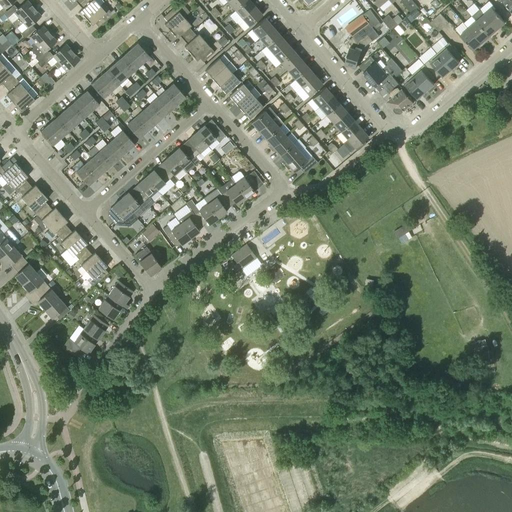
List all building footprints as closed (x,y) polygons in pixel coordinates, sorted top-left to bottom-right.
[(0,17),(4,13),(7,11),(5,9),(15,0),(0,0),(0,3),(4,8),(0,11),(0,17)] [(15,25),(34,8),(27,0),(18,8),(14,4),(7,11),(4,13),(8,18),(14,12),(19,17),(13,23),(15,25)] [(95,0),(83,0),(79,4),(82,8),(80,11),(86,18),(100,5),(95,0)] [(235,10),(246,0),(229,0),(228,2),(235,10)] [(242,18),(255,6),(249,0),(246,0),(235,10),(242,18)] [(389,0),(392,3),(396,0),(402,0),(402,1),(411,12),(418,6),(412,0),(389,0)] [(511,0),(498,0),(500,1),(501,0),(511,11),(511,0)] [(103,3),(100,5),(86,18),(92,25),(95,23),(99,27),(116,12),(114,9),(111,12),(103,3)] [(255,6),(242,18),(249,26),(263,15),(255,6)] [(492,7),(484,14),(497,29),(505,22),(492,7)] [(41,16),(34,8),(15,25),(17,28),(23,22),(28,27),(21,33),(25,38),(36,29),(32,24),(41,16)] [(171,31),(185,18),(179,11),(177,13),(173,9),(163,17),(167,21),(165,24),(171,31)] [(350,48),(345,64),(356,68),(362,49),(379,36),(372,27),(379,22),(370,10),(346,28),(353,38),(350,40),(348,47),(350,48)] [(472,17),(476,21),(489,36),(497,29),(484,14),(480,10),(472,17)] [(412,22),(417,18),(413,13),(408,17),(412,22)] [(449,23),(445,18),(441,13),(436,18),(444,27),(449,23)] [(389,14),(382,20),(391,30),(398,24),(389,14)] [(185,18),(171,31),(177,38),(180,35),(183,40),(193,31),(189,27),(191,25),(185,18)] [(252,29),(259,38),(272,26),(265,18),(252,29)] [(439,31),(444,27),(436,18),(431,22),(439,31)] [(489,36),(476,21),(469,28),(482,43),(489,36)] [(33,49),(50,33),(43,25),(30,37),(35,43),(31,46),(33,49)] [(272,26),(259,38),(266,46),(280,34),(272,26)] [(482,43),(469,28),(460,35),(474,50),(482,43)] [(389,34),(393,39),(398,34),(394,29),(389,34)] [(193,31),(183,40),(187,44),(184,46),(191,53),(205,41),(198,34),(197,35),(193,31)] [(38,62),(48,52),(47,50),(57,41),(50,33),(33,49),(31,50),(38,58),(36,60),(38,62)] [(280,34),(266,46),(274,54),(287,42),(280,34)] [(224,36),(217,41),(222,46),(228,41),(224,36)] [(205,41),(191,53),(197,60),(200,58),(203,62),(215,52),(205,41)] [(4,42),(2,44),(0,45),(0,68),(5,65),(0,59),(0,54),(9,47),(4,42)] [(287,42),(274,54),(281,62),(294,51),(287,42)] [(437,53),(451,69),(460,62),(457,59),(462,55),(454,46),(453,47),(449,42),(437,53)] [(130,50),(142,64),(150,56),(138,43),(130,50)] [(56,66),(73,51),(66,44),(53,55),(50,51),(48,52),(38,62),(37,63),(41,68),(54,57),(57,61),(54,64),(56,66)] [(142,64),(130,50),(122,57),(134,70),(142,64)] [(73,51),(56,66),(58,69),(62,66),(67,71),(80,59),(73,51)] [(294,51),(281,62),(288,71),(301,59),(294,51)] [(375,87),(391,73),(399,65),(392,57),(388,60),(390,61),(384,66),(373,53),(359,66),(364,72),(363,73),(375,87)] [(451,69),(437,53),(425,64),(436,78),(441,74),(443,77),(451,69)] [(134,70),(122,57),(115,63),(127,77),(134,70)] [(212,78),(226,66),(219,58),(205,70),(212,78)] [(301,59),(288,71),(295,79),(308,67),(301,59)] [(127,77),(115,63),(107,70),(119,84),(127,77)] [(436,78),(425,64),(412,75),(426,91),(435,84),(432,81),(436,78)] [(5,65),(0,68),(0,84),(2,82),(6,87),(16,78),(5,65)] [(391,73),(394,78),(403,70),(399,65),(391,73)] [(219,85),(233,73),(226,66),(212,78),(219,85)] [(308,67),(295,79),(290,83),(297,91),(302,87),(316,76),(308,67)] [(119,84),(107,70),(99,77),(111,90),(119,84)] [(41,76),(50,86),(55,82),(46,72),(41,76)] [(233,73),(219,85),(226,93),(239,81),(233,73)] [(394,78),(391,73),(375,87),(396,112),(402,112),(414,102),(412,99),(401,85),(394,78)] [(426,91),(412,75),(401,85),(412,99),(416,96),(418,99),(426,91)] [(50,86),(41,76),(36,81),(45,90),(50,86)] [(316,76),(302,87),(309,95),(323,84),(316,76)] [(111,90),(99,77),(91,84),(103,98),(111,90)] [(16,78),(6,87),(10,91),(7,94),(14,103),(28,91),(16,78)] [(165,90),(177,104),(186,97),(174,83),(165,90)] [(236,103),(250,91),(243,83),(229,95),(236,103)] [(312,98),(319,107),(332,95),(325,87),(312,98)] [(79,97),(91,111),(99,104),(87,90),(79,97)] [(158,97),(170,111),(177,104),(165,90),(158,97)] [(28,91),(14,103),(21,111),(35,99),(28,91)] [(250,91),(236,103),(243,111),(256,99),(250,91)] [(332,95),(319,107),(326,115),(340,103),(332,95)] [(72,104),(84,118),(91,111),(79,97),(72,104)] [(150,104),(162,117),(170,111),(158,97),(150,104)] [(256,99),(243,111),(249,119),(263,107),(256,99)] [(340,103),(326,115),(334,123),(347,112),(340,103)] [(64,111),(76,124),(84,118),(72,104),(64,111)] [(143,110),(155,124),(162,117),(150,104),(143,110)] [(135,117),(147,131),(155,124),(143,110),(135,117)] [(259,131),(272,119),(265,110),(251,122),(259,131)] [(56,117),(68,131),(76,124),(64,111),(56,117)] [(347,112),(334,123),(341,131),(354,120),(347,112)] [(114,114),(108,119),(111,123),(118,119),(114,114)] [(272,119),(259,131),(266,139),(279,127),(284,123),(277,115),(272,119)] [(49,124),(61,138),(68,131),(56,117),(49,124)] [(147,131),(135,117),(127,124),(139,138),(147,131)] [(354,120),(341,131),(348,140),(361,128),(354,120)] [(196,132),(208,145),(215,139),(218,142),(226,135),(213,121),(206,127),(204,125),(196,132)] [(61,138),(49,124),(41,131),(53,145),(61,138)] [(279,127),(266,139),(273,147),(286,135),(279,127)] [(361,128),(348,140),(344,143),(351,151),(355,148),(357,151),(366,143),(364,140),(368,136),(361,128)] [(115,138),(127,151),(135,144),(123,130),(115,138)] [(208,145),(196,132),(188,139),(196,149),(192,153),(195,156),(208,145)] [(286,135),(273,147),(280,155),(293,143),(286,135)] [(107,144),(119,158),(127,151),(115,138),(107,144)] [(332,142),(327,146),(333,153),(337,148),(332,142)] [(293,143),(280,155),(284,159),(282,162),(285,165),(300,152),(293,143)] [(100,151),(112,165),(119,158),(107,144),(100,151)] [(87,152),(92,158),(104,171),(112,165),(100,151),(95,146),(87,152)] [(200,162),(195,156),(192,153),(188,157),(179,147),(171,154),(183,168),(187,172),(195,165),(196,166),(200,162)] [(300,152),(285,165),(288,169),(290,167),(294,172),(299,167),(305,173),(318,162),(312,156),(305,147),(300,152)] [(215,163),(219,160),(214,153),(210,157),(215,163)] [(183,168),(171,154),(163,162),(171,171),(167,175),(170,179),(174,183),(187,172),(183,168)] [(84,164),(96,178),(104,171),(92,158),(84,164)] [(0,168),(0,176),(2,175),(8,182),(22,169),(15,162),(5,171),(2,167),(0,168)] [(96,178),(84,164),(76,172),(88,185),(96,178)] [(22,169),(8,182),(18,193),(19,191),(29,183),(25,179),(28,176),(22,169)] [(170,179),(167,175),(162,179),(154,169),(146,177),(157,190),(170,179)] [(235,184),(246,198),(255,191),(253,189),(263,182),(254,170),(245,177),(244,177),(235,184)] [(157,190),(146,177),(137,184),(146,194),(142,197),(145,201),(149,206),(162,195),(157,190)] [(19,191),(23,195),(21,197),(27,204),(41,192),(35,185),(33,187),(29,183),(19,191)] [(182,192),(189,189),(187,184),(180,187),(182,192)] [(222,194),(230,206),(235,202),(237,204),(246,198),(235,184),(226,190),(222,194)] [(203,197),(208,204),(218,218),(227,211),(226,209),(230,206),(222,194),(217,187),(203,197)] [(41,192),(27,204),(37,215),(49,205),(45,201),(48,199),(41,192)] [(120,199),(132,212),(145,201),(142,197),(137,201),(129,192),(120,199)] [(116,220),(119,223),(122,224),(125,221),(132,222),(137,218),(132,212),(120,199),(112,206),(120,216),(116,220)] [(192,210),(203,225),(207,222),(209,224),(218,218),(208,204),(199,210),(194,204),(190,208),(192,210)] [(49,205),(37,215),(33,219),(43,230),(47,226),(61,214),(55,207),(52,209),(49,205)] [(180,223),(191,238),(200,231),(198,229),(203,225),(192,210),(178,220),(180,223)] [(14,214),(9,218),(13,224),(18,220),(14,214)] [(61,214),(47,226),(53,233),(55,232),(59,236),(69,228),(65,223),(68,221),(61,214)] [(191,238),(180,223),(171,230),(168,225),(163,229),(175,245),(180,242),(181,244),(191,238)] [(150,241),(159,231),(152,224),(143,233),(150,241)] [(402,243),(413,237),(406,225),(395,231),(402,243)] [(0,258),(14,246),(20,241),(8,228),(2,233),(0,235),(0,258)] [(69,228),(59,236),(63,240),(61,242),(67,249),(81,236),(75,229),(72,232),(69,228)] [(81,236),(67,249),(73,256),(75,254),(79,258),(88,250),(85,246),(87,243),(81,236)] [(241,269),(262,253),(252,240),(231,255),(241,269)] [(15,268),(25,259),(14,246),(0,258),(7,267),(11,263),(15,268)] [(146,247),(135,255),(150,275),(161,267),(146,247)] [(79,258),(77,260),(87,271),(101,259),(95,252),(92,254),(88,250),(79,258)] [(22,284),(36,272),(25,259),(15,268),(19,273),(15,276),(22,284)] [(101,259),(87,271),(81,277),(84,280),(86,279),(89,282),(95,276),(99,281),(108,272),(105,268),(107,266),(101,259)] [(37,294),(47,284),(36,272),(22,284),(29,292),(33,289),(37,294)] [(372,288),(374,280),(366,278),(364,286),(372,288)] [(108,295),(123,305),(127,308),(129,305),(125,302),(133,291),(119,280),(108,295)] [(45,309),(59,297),(50,288),(47,284),(37,294),(41,298),(38,301),(45,309)] [(123,305),(108,295),(98,308),(113,319),(123,305)] [(59,297),(45,309),(52,318),(55,314),(60,319),(70,310),(59,297)] [(71,319),(75,313),(71,310),(67,315),(71,319)] [(84,329),(98,339),(109,325),(94,314),(84,329)] [(98,339),(84,329),(74,342),(69,338),(63,346),(79,358),(85,350),(88,353),(98,339)] [(489,350),(485,339),(470,344),(473,355),(476,365),(494,363),(494,350),(489,350)]
